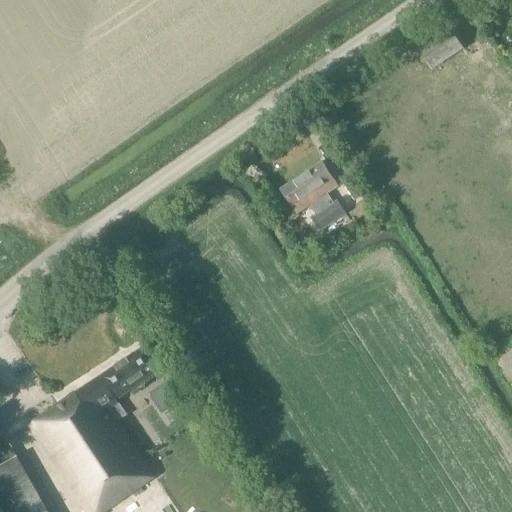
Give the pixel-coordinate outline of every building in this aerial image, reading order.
[(463,49),(452,32),(422,52),(433,69),(463,49)] [(326,239),(341,229),(336,221),(347,213),(338,201),(334,204),(327,194),(338,187),(333,179),(322,163),(281,190),(292,207),(298,214),(308,207),(317,215),(313,218),(321,230),(326,239)] [(351,203),(362,194),(354,183),(343,191),(351,203)] [(116,400),(161,370),(145,347),(29,425),(86,511),(103,511),(154,477),(116,421),(126,415),(116,400)] [(192,408),(191,389),(172,391),(174,409),(192,408)] [(0,467),(17,458),(6,440),(0,443),(0,467)] [(49,511),(17,458),(0,467),(0,511),(49,511)]
